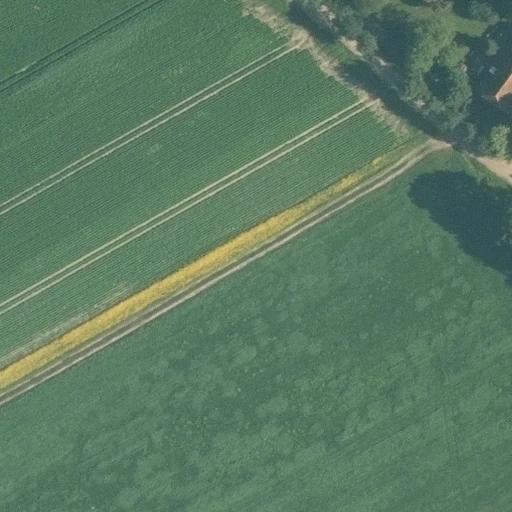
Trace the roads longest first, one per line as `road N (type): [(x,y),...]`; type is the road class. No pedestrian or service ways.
road 1 (track): [(0,391),(462,137)]
road 2 (track): [(511,171),(300,0)]
